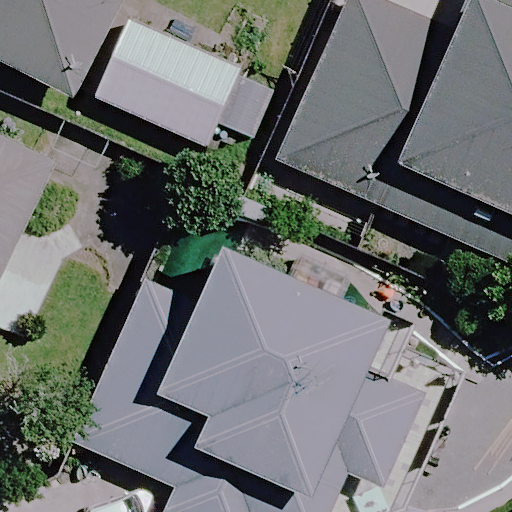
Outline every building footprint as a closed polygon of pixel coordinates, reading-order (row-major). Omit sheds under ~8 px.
[(125,0),(0,0),(0,66),(73,104),(125,0)] [(273,172),(378,222),(399,176),(511,227),(511,0),(472,0),(450,47),(355,1),(273,172)] [(242,82),(130,31),(95,107),(207,158),(242,82)] [(0,292),(61,172),(0,140),(0,292)] [(456,373),(217,259),(190,316),(150,297),(75,454),(181,505),(199,467),(294,511),(326,511),(341,481),(392,506),(456,373)]
